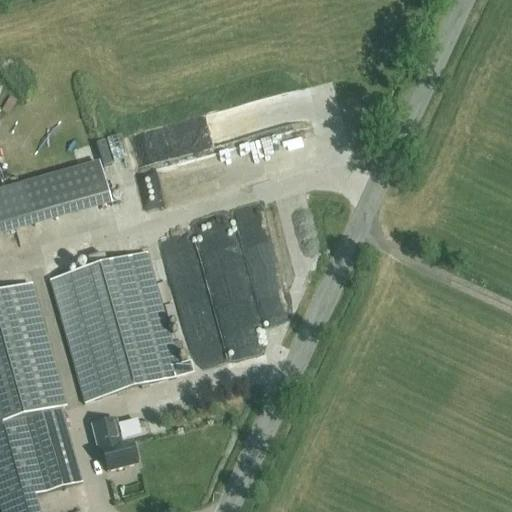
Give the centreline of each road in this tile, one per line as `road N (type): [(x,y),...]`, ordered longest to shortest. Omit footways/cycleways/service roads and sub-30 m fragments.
road 1 (tertiary): [(226,511),(460,0)]
road 2 (track): [(371,194),(339,179),(307,178),(0,266)]
